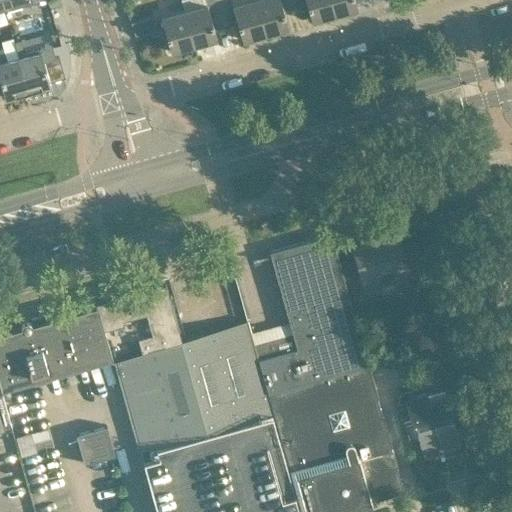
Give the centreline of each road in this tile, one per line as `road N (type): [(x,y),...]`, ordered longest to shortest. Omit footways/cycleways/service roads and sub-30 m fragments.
road 1 (secondary): [(511,67),(148,162)]
road 2 (unclassified): [(0,279),(274,201),(309,145)]
road 3 (residential): [(399,22),(117,100)]
road 4 (secondary): [(309,145),(511,94)]
road 5 (secondary): [(143,194),(309,145)]
road 6 (secondary): [(0,224),(143,194)]
road 7 (secondary): [(120,171),(40,195),(0,224)]
road 8 (unclassified): [(0,134),(117,100)]
